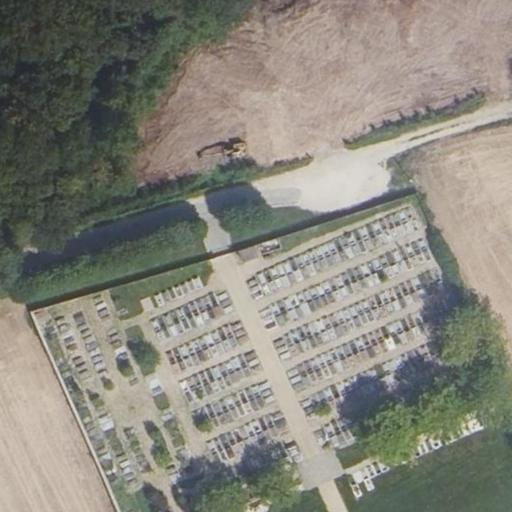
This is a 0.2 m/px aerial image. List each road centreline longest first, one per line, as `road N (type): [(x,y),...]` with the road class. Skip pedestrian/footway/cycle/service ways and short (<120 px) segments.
road 1 (unclassified): [(0,270),(353,158)]
road 2 (track): [(353,158),(511,104)]
